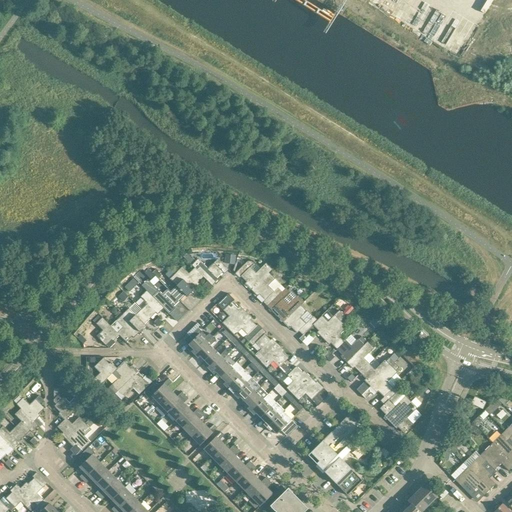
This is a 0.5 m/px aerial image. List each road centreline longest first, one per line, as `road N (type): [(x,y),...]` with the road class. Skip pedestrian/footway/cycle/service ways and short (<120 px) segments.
road 1 (tertiary): [(0,381),(136,243),(188,225),(267,232)]
road 2 (tertiary): [(267,232),(204,207),(138,215),(93,242),(0,341)]
road 3 (unclassified): [(334,397),(230,282),(163,348)]
road 4 (residential): [(274,460),(163,348)]
road 5 (tertiary): [(363,278),(456,359)]
road 6 (tertiary): [(464,342),(363,278)]
